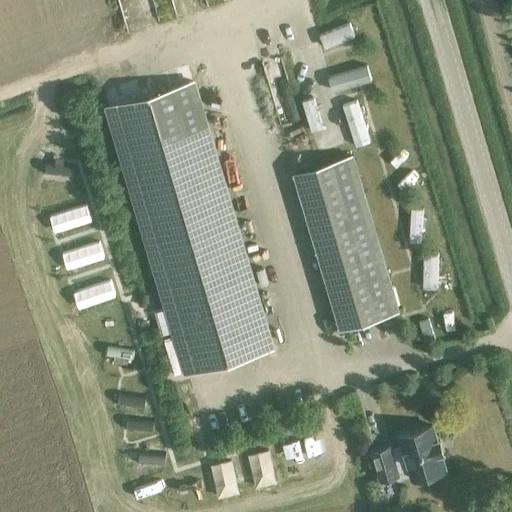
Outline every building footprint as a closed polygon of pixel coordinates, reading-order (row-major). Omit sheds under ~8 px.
[(326,46),(360,36),(355,22),(322,33),(326,46)] [(367,64),(328,76),(333,92),(372,80),(367,64)] [(109,106),(188,373),(271,348),(192,81),(109,106)] [(372,116),(351,124),(358,141),(378,134),(372,116)] [(295,172),(341,327),(399,310),(353,155),(295,172)] [(409,466),(413,479),(420,477),(424,479),(437,475),(438,472),(446,470),(441,453),(443,452),(440,440),(437,441),(433,425),(400,435),(404,448),(392,451),(390,446),(373,452),(381,479),(399,474),(397,469),(409,466)]
